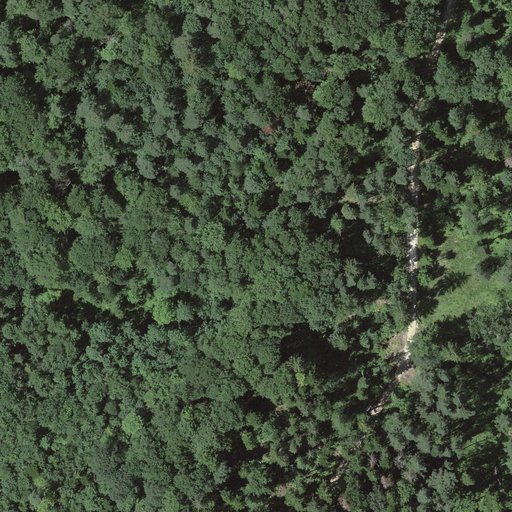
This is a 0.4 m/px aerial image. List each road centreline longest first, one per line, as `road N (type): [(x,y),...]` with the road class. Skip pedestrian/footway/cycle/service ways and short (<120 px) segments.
road 1 (track): [(310,511),(405,360),(416,135),(433,52),(455,0)]
road 2 (track): [(0,99),(154,164),(251,259)]
road 3 (track): [(405,360),(418,383),(443,511)]
